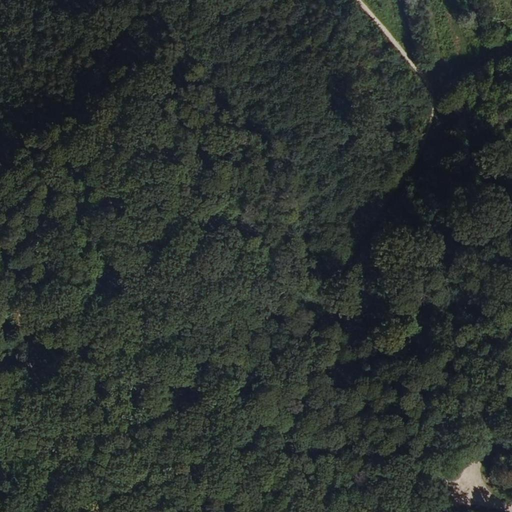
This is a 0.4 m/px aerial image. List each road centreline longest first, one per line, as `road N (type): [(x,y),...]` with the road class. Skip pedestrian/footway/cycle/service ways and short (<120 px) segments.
road 1 (track): [(0,346),(464,487)]
road 2 (track): [(425,79),(430,123),(418,154),(332,297),(345,323),(394,326),(483,291),(511,300)]
road 3 (track): [(59,364),(115,511)]
road 4 (track): [(464,487),(511,373)]
